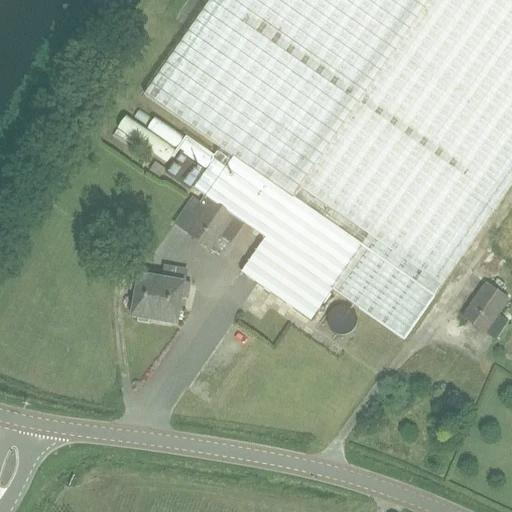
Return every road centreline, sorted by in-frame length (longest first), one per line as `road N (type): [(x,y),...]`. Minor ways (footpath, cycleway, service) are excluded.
road 1 (tertiary): [(443,511),(294,463),(37,424)]
road 2 (tertiary): [(0,182),(94,0)]
